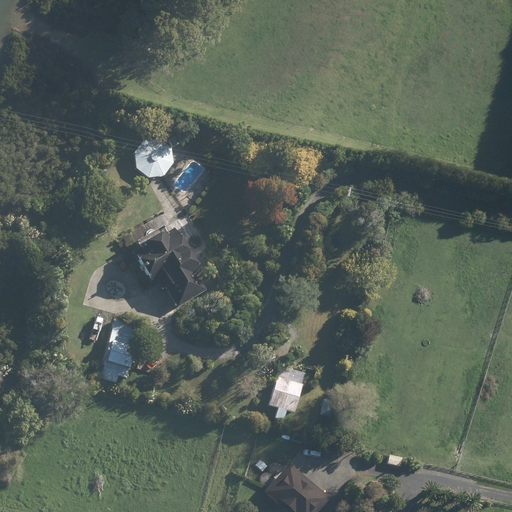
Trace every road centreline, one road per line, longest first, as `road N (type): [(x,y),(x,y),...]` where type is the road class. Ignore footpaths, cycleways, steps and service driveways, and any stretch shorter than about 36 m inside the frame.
road 1 (track): [(511,226),(356,190),(323,192),(305,211),(241,347),(214,352),(185,344),(103,280)]
road 2 (track): [(511,505),(367,473),(347,474),(331,511)]
